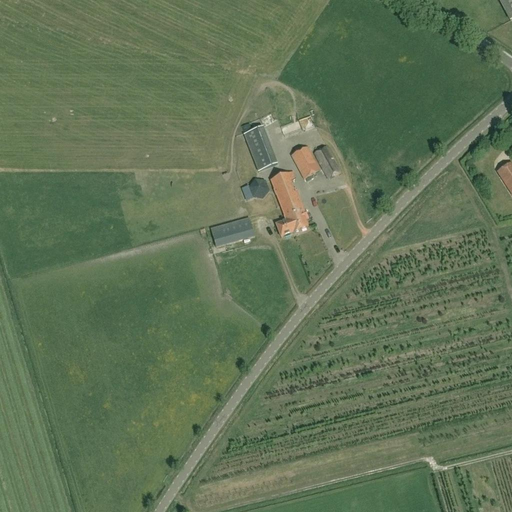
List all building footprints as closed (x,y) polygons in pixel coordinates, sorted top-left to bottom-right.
[(511,0),(499,0),(511,22),(511,21),(511,0)] [(265,127),(278,125),(277,117),(264,118),(265,127)] [(310,131),(317,129),(313,117),(307,119),(310,131)] [(303,121),(286,126),(288,135),(305,131),(303,121)] [(245,135),(259,173),(277,165),(263,128),(245,135)] [(341,174),(326,148),(314,154),(328,181),(341,174)] [(307,149),(292,157),(304,181),(320,172),(307,149)] [(511,197),(511,164),(496,173),(511,197)] [(293,173),(271,181),(286,220),(288,219),(288,221),(276,226),(281,239),(283,238),(286,239),(290,237),(291,235),(293,234),(294,234),(308,228),(303,214),(304,213),(296,191),(293,190),(291,185),(296,180),(293,173)] [(252,187),(243,190),(247,202),(255,199),(263,200),(269,192),(265,183),(255,182),(252,187)] [(249,220),(211,231),(216,248),(254,237),(249,220)]
